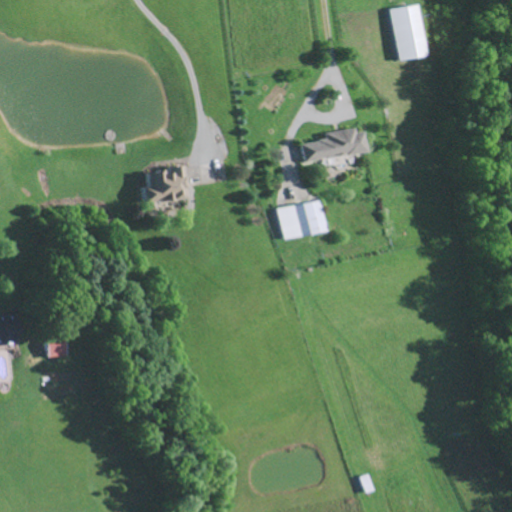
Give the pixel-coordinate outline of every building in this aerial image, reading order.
[(385,10),(394,62),(422,57),(413,6),(385,10)] [(303,165),(361,152),(357,129),(322,136),(323,141),(299,146),(303,165)] [(185,201),(183,167),(168,168),(169,173),(145,175),(145,188),(139,189),(140,203),(185,201)] [(273,211),(280,241),(323,233),(316,202),(273,211)] [(40,359),(57,358),(56,335),(38,336),(40,359)]
